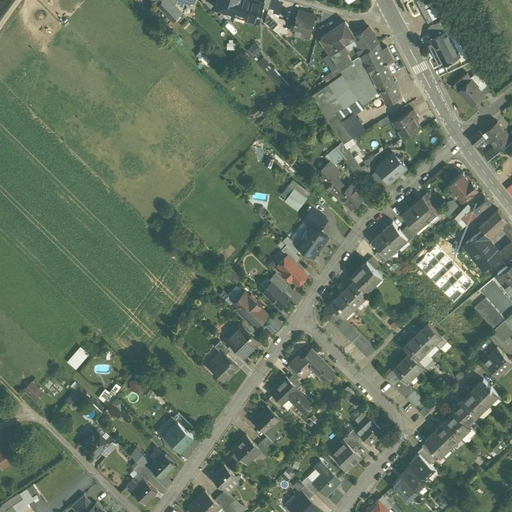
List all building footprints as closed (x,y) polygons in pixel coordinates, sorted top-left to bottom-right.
[(238,0),(218,0),(216,8),(226,18),(233,20),(234,16),(238,0)] [(264,3),(254,0),(238,0),(234,16),(259,23),(264,3)] [(432,0),(416,0),(426,21),(443,14),(437,2),(434,3),(432,0)] [(297,13),(292,11),(289,23),(294,24),(297,13)] [(315,16),(298,11),(297,13),(294,24),(292,33),(302,36),(303,34),(311,33),(315,16)] [(278,23),(267,13),(265,21),(272,29),(278,23)] [(451,27),(445,18),(441,21),(446,31),(447,31),(446,30),(451,27)] [(345,21),(321,38),(331,53),(338,48),(336,45),(349,36),(348,35),(352,32),(345,21)] [(441,21),(429,27),(434,37),(446,31),(441,21)] [(379,42),(369,26),(354,35),(355,36),(357,40),(365,51),(379,42)] [(434,37),(427,40),(440,66),(459,56),(447,31),(446,31),(434,37)] [(352,32),(348,35),(349,36),(336,45),(338,48),(345,43),(355,36),(354,35),(352,32)] [(355,36),(345,43),(350,50),(357,46),(355,42),(357,40),(355,36)] [(350,50),(348,51),(353,59),(362,53),(365,51),(357,40),(355,42),(357,46),(350,50)] [(253,54),(260,47),(256,42),(248,49),(253,54)] [(331,53),(340,68),(349,62),(353,59),(348,51),(350,50),(345,43),(331,53)] [(380,50),(376,43),(365,51),(362,53),(381,91),(387,104),(402,96),(387,65),(380,50)] [(387,46),(382,48),(382,49),(380,50),(387,65),(394,61),(387,46)] [(343,74),(328,85),(343,106),(344,108),(359,98),(363,104),(376,95),(376,94),(381,91),(362,53),(353,59),(349,62),(353,67),(343,74)] [(281,90),(288,84),(264,55),(257,61),(281,90)] [(340,68),(339,69),(343,74),(353,67),(349,62),(340,68)] [(467,73),(453,85),(459,92),(473,80),(467,73)] [(489,89),(483,79),(479,83),(485,92),(489,89)] [(473,80),(459,92),(470,105),(483,94),(477,87),(478,86),(473,80)] [(336,111),(343,106),(328,85),(312,96),(311,95),(310,96),(310,97),(325,119),(336,111)] [(393,121),(403,138),(421,127),(414,116),(417,115),(413,108),(393,121)] [(355,137),(336,111),(325,119),(342,142),(344,144),(355,137)] [(387,118),(379,122),(382,126),(389,122),(387,118)] [(511,138),(509,135),(497,121),(482,133),(479,129),(469,138),(476,146),(483,139),(487,136),(491,140),(495,145),(483,154),(488,160),(505,145),(511,138)] [(342,142),(321,162),(323,165),(329,171),(343,158),(358,179),(365,173),(344,144),(342,142)] [(398,158),(394,152),(376,168),(389,183),(407,168),(398,158)] [(329,171),(320,179),(329,189),(338,181),(329,171)] [(466,176),(463,171),(449,182),(463,199),(478,187),(468,175),(466,176)] [(365,198),(352,184),(345,189),(338,181),(329,189),(334,195),(336,192),(352,210),(365,198)] [(287,200),(297,209),(305,199),(295,190),(287,200)] [(436,201),(427,192),(423,195),(431,205),(436,201)] [(482,192),(469,203),(478,214),(491,203),(482,192)] [(267,206),(268,194),(253,193),(253,205),(267,206)] [(423,196),(413,205),(426,221),(436,212),(437,212),(431,205),(423,195),(422,196),(423,196)] [(444,210),(436,201),(431,205),(437,212),(436,212),(438,215),(444,210)] [(455,201),(444,210),(450,217),(461,208),(455,201)] [(469,203),(455,218),(462,227),(478,214),(469,203)] [(426,221),(413,205),(403,213),(402,213),(401,214),(410,223),(416,230),(426,221)] [(327,220),(312,209),(304,221),(310,225),(311,225),(319,231),(327,220)] [(499,209),(479,226),(483,230),(489,236),(502,225),(507,220),(499,209)] [(511,226),(507,220),(502,225),(508,233),(511,228),(511,226)] [(401,231),(393,221),(392,222),(383,231),(396,247),(406,238),(407,238),(401,231)] [(416,230),(410,223),(406,227),(414,236),(419,232),(416,230)] [(310,225),(300,239),(303,241),(304,244),(302,246),(303,247),(302,248),(302,252),(305,253),(308,253),(309,252),(314,255),(327,237),(319,231),(311,225),(310,225)] [(414,236),(406,227),(401,231),(407,238),(406,238),(408,241),(414,236)] [(483,230),(467,244),(484,266),(498,254),(486,238),(489,236),(483,230)] [(396,247),(383,231),(373,239),(372,239),(371,240),(380,250),(385,256),(386,255),(396,247)] [(511,241),(499,252),(509,264),(511,261),(511,241)] [(299,258),(287,245),(282,250),(287,256),(288,255),(295,262),(299,258)] [(416,265),(425,274),(446,254),(436,245),(416,265)] [(385,256),(380,250),(375,254),(383,263),(388,258),(386,255),(385,256)] [(425,274),(434,284),(455,263),(446,254),(425,274)] [(295,262),(288,255),(287,256),(278,265),(285,272),(283,273),(290,280),(291,278),(298,285),(308,275),(295,262)] [(380,265),(372,257),(368,261),(376,269),(380,265)] [(368,261),(367,260),(351,275),(356,280),(366,291),(382,275),(368,261)] [(511,261),(509,264),(498,273),(511,291),(511,261)] [(434,284),(444,293),(464,272),(455,263),(434,284)] [(444,293),(453,302),(474,282),(464,272),(444,293)] [(287,285),(276,274),(269,281),(271,283),(273,281),(282,290),(287,285)] [(366,291),(356,280),(347,288),(360,301),(368,293),(366,291)] [(282,290),(273,281),(271,283),(263,292),(280,308),(290,298),(282,290)] [(360,301),(347,288),(339,296),(352,309),(360,301)] [(267,313),(244,291),(234,302),(249,316),(256,324),(267,313)] [(352,309),(339,296),(331,304),(338,312),(343,316),(344,317),(352,309)] [(505,319),(486,298),(474,308),(493,329),(505,319)] [(331,304),(326,309),(326,315),(330,320),(338,312),(331,304)] [(249,316),(238,306),(234,310),(244,320),(244,321),(249,316)] [(330,320),(334,325),(343,316),(338,312),(330,320)] [(264,325),(273,333),(282,322),(273,315),(264,325)] [(343,316),(334,325),(338,329),(347,320),(344,317),(343,316)] [(505,319),(494,329),(503,340),(511,332),(511,329),(510,326),(505,319)] [(244,321),(244,320),(240,324),(249,334),(254,329),(244,321)] [(347,320),(338,329),(342,333),(351,324),(347,320)] [(442,335),(429,322),(420,330),(434,343),(442,335)] [(240,324),(226,339),(230,344),(243,355),(243,356),(258,342),(249,334),(240,324)] [(351,324),(342,333),(347,337),(356,329),(351,324)] [(356,329),(347,337),(352,342),(360,334),(356,329)] [(434,343),(420,330),(412,337),(426,351),(434,343)] [(365,339),(360,334),(352,342),(357,347),(365,339)] [(426,351),(412,337),(404,345),(410,352),(417,359),(426,351)] [(365,339),(357,347),(361,352),(370,344),(365,339)] [(227,348),(220,341),(214,347),(220,353),(221,351),(225,355),(230,351),(227,348)] [(243,355),(230,344),(227,348),(230,351),(239,359),(243,355)] [(370,344),(361,352),(366,357),(375,349),(370,344)] [(75,368),(88,353),(79,345),(66,361),(75,368)] [(511,361),(511,360),(497,345),(483,359),(499,375),(511,361)] [(332,371),(310,349),(309,350),(331,372),(332,371)] [(331,372),(309,350),(301,358),(298,355),(290,363),(303,376),(309,370),(306,367),(308,364),(311,368),(323,380),(331,372)] [(225,355),(221,351),(220,353),(214,359),(217,362),(211,368),(223,381),(237,367),(225,355)] [(417,359),(410,352),(402,360),(415,374),(424,365),(417,359)] [(415,374),(402,360),(394,368),(398,373),(402,377),(407,381),(407,382),(415,374)] [(303,376),(290,363),(285,368),(292,375),(298,381),(303,376)] [(323,380),(311,368),(310,369),(322,381),(323,380)] [(394,368),(386,376),(390,381),(398,373),(394,368)] [(398,373),(390,381),(394,385),(402,377),(398,373)] [(298,381),(292,375),(288,379),(297,388),(301,384),(298,381)] [(288,379),(285,377),(270,392),(272,395),(281,404),(281,403),(287,397),(302,412),(310,405),(295,390),(297,388),(288,379)] [(407,381),(402,377),(394,385),(398,389),(407,381)] [(35,401),(44,392),(32,379),(22,388),(35,401)] [(490,386),(484,379),(474,389),(488,404),(498,394),(492,388),(494,386),(492,385),(490,386)] [(144,380),(129,381),(130,391),(144,390),(144,380)] [(407,382),(407,381),(398,389),(402,394),(411,385),(407,382)] [(109,391),(104,388),(97,397),(106,403),(119,385),(115,382),(109,391)] [(415,390),(411,385),(402,394),(407,398),(415,390)] [(474,389),(464,399),(478,413),(488,404),(474,389)] [(419,394),(415,390),(407,398),(411,402),(419,394)] [(72,408),(79,402),(71,393),(64,399),(72,408)] [(424,398),(419,394),(411,402),(415,406),(424,398)] [(281,404),(272,395),(268,399),(277,408),(281,404)] [(428,402),(424,398),(415,406),(419,411),(428,402)] [(478,413),(464,399),(453,409),(456,412),(468,423),(478,413)] [(428,402),(419,411),(424,416),(433,407),(428,402)] [(281,404),(277,408),(283,414),(287,409),(281,403),(281,404)] [(279,419),(267,406),(252,421),(263,432),(268,427),(270,428),(271,427),(279,419)] [(193,428),(177,412),(173,418),(176,421),(177,421),(189,433),(193,428)] [(382,430),(364,412),(355,421),(360,426),(356,430),(355,431),(363,439),(368,444),(382,430)] [(456,412),(446,421),(460,436),(470,426),(468,423),(456,412)] [(189,433),(177,421),(176,421),(163,435),(177,449),(178,450),(192,436),(189,433)] [(460,436),(446,421),(436,431),(450,446),(460,436)] [(268,427),(263,432),(266,436),(267,436),(272,440),(278,434),(271,427),(270,428),(268,427)] [(353,428),(349,432),(358,442),(359,443),(363,439),(355,431),(356,430),(353,428)] [(108,442),(95,429),(81,442),(96,456),(101,450),(109,442),(108,442)] [(436,431),(426,441),(433,448),(431,450),(432,451),(434,450),(439,454),(440,455),(450,446),(436,431)] [(358,442),(349,432),(342,439),(352,449),(358,442)] [(256,446),(246,435),(231,450),(245,464),(259,450),(260,449),(256,446)] [(272,440),(267,436),(266,436),(262,441),(272,451),(277,445),(272,440)] [(118,443),(112,438),(108,442),(109,442),(101,450),(106,455),(118,443)] [(352,449),(342,439),(328,452),(346,471),(360,457),(352,449)] [(501,439),(492,448),(497,453),(506,443),(501,439)] [(177,449),(169,441),(165,445),(173,453),(177,449)] [(272,451),(262,441),(256,446),(260,449),(259,450),(266,456),(272,451)] [(433,448),(426,441),(422,446),(434,459),(439,454),(434,450),(432,451),(431,450),(433,448)] [(434,459),(422,446),(417,451),(419,453),(429,463),(434,459)] [(12,451),(0,459),(0,464),(2,468),(17,457),(12,451)] [(149,464),(148,465),(155,471),(161,478),(174,465),(161,452),(149,464)] [(419,453),(409,463),(411,464),(425,479),(435,469),(429,463),(419,453)] [(149,464),(145,460),(140,465),(150,475),(155,471),(148,465),(149,464)] [(340,481),(320,461),(313,468),(322,476),(313,484),(313,485),(317,490),(324,496),(340,481)] [(425,479),(411,464),(401,474),(403,476),(417,490),(427,480),(425,479)] [(150,475),(140,465),(134,470),(142,479),(143,478),(145,480),(150,475)] [(224,465),(211,477),(221,488),(234,476),(224,465)] [(285,480),(293,473),(287,467),(280,474),(285,480)] [(291,484),(298,478),(294,474),(287,480),(291,484)] [(417,490),(403,476),(392,485),(408,502),(418,492),(417,490)] [(145,480),(143,478),(142,479),(131,490),(144,503),(156,491),(145,480)] [(305,485),(299,479),(293,485),(298,491),(299,490),(302,492),(302,491),(309,499),(314,494),(305,485)] [(313,484),(310,481),(305,485),(314,494),(317,490),(313,485),(313,484)] [(23,498),(4,510),(1,505),(0,505),(0,511),(21,511),(29,507),(27,504),(38,497),(40,500),(42,499),(39,495),(40,494),(33,483),(19,493),(23,498)] [(234,500),(224,489),(219,494),(229,505),(234,500)] [(205,491),(187,508),(191,511),(214,511),(220,507),(213,500),(205,491)] [(309,499),(302,491),(302,492),(287,506),(292,511),(314,511),(318,508),(309,499)] [(84,494),(70,506),(75,511),(84,511),(93,505),(84,494)] [(229,505),(219,494),(213,500),(220,507),(223,511),(229,505)] [(393,506),(382,495),(377,500),(388,511),(393,506)] [(386,511),(388,511),(377,500),(364,511),(386,511)] [(84,511),(103,511),(95,503),(93,505),(84,511)]
